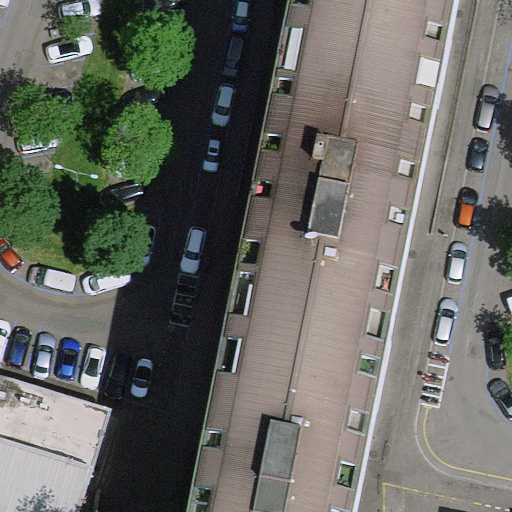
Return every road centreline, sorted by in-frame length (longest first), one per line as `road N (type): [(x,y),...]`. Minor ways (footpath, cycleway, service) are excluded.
road 1 (residential): [(223,0),(168,299),(145,328),(75,323),(0,298)]
road 2 (residential): [(511,457),(477,437),(465,397),(511,152)]
